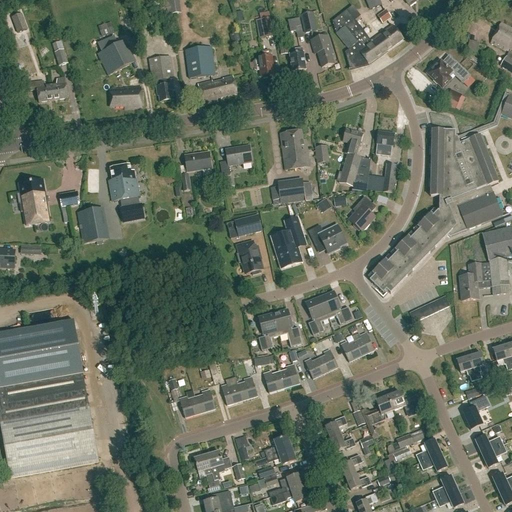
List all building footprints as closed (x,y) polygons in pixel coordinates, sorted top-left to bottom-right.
[(181,0),(169,0),(171,14),(182,14),(181,0)] [(382,6),(379,0),(365,0),(370,11),(382,6)] [(361,18),(353,8),(333,23),(338,36),(350,51),(346,55),(350,71),(367,66),(403,40),(393,26),(371,43),(356,22),(361,18)] [(392,18),(386,10),(376,17),(377,18),(370,24),(375,31),(392,18)] [(274,37),(269,13),(259,15),(260,21),(255,22),(259,40),(274,37)] [(311,41),(315,55),(318,54),(322,69),(335,65),(332,55),(334,55),(328,36),(317,39),(315,32),(319,31),(313,13),(300,16),(304,35),(310,33),(313,41),(311,41)] [(364,30),(370,27),(363,17),(358,20),(364,30)] [(301,27),(299,19),(287,22),(290,33),(295,32),(294,28),(301,27)] [(511,33),(511,30),(500,24),(490,44),(505,52),(505,51),(509,53),(500,68),(511,75),(511,61),(511,58),(511,34),(511,33)] [(113,34),(111,28),(100,32),(102,38),(113,34)] [(241,33),(235,35),(238,43),(244,41),(241,33)] [(117,45),(113,37),(98,45),(102,53),(97,56),(108,77),(136,63),(125,41),(117,45)] [(288,55),(287,46),(278,48),(279,56),(288,55)] [(215,76),(211,48),(187,52),(191,80),(215,76)] [(303,54),(302,49),(295,50),(296,55),(290,56),(292,73),(306,71),(304,54),(303,54)] [(68,65),(64,51),(55,54),(59,67),(68,65)] [(270,58),(269,52),(262,53),(263,59),(258,60),(254,61),(252,64),(253,70),(256,72),(260,71),(261,78),(274,76),(271,58),(270,58)] [(40,73),(38,55),(24,57),(26,75),(40,73)] [(173,80),(170,58),(148,61),(152,83),(173,80)] [(456,66),(448,58),(443,64),(440,62),(433,70),(432,69),(428,73),(429,74),(427,76),(442,89),(450,80),(449,79),(452,74),(462,84),(469,77),(457,65),(456,66)] [(237,95),(233,78),(198,86),(202,107),(218,103),(217,99),(237,95)] [(56,87),(52,88),(54,102),(68,101),(65,80),(58,81),(56,87)] [(39,104),(54,102),(52,88),(47,88),(44,83),(28,85),(29,92),(37,91),(39,104)] [(171,87),(171,86),(154,88),(156,98),(157,98),(158,104),(173,101),(171,93),(173,92),(172,87),(171,87)] [(141,110),(141,89),(109,91),(109,108),(124,108),(124,111),(141,110)] [(462,97),(451,92),(445,105),(454,109),(457,103),(459,104),(462,97)] [(498,115),(511,120),(511,96),(506,95),(498,115)] [(467,139),(497,128),(501,116),(498,115),(498,116),(494,125),(465,136),(467,139)] [(340,184),(367,192),(392,195),(396,166),(386,165),(384,180),(368,178),(370,161),(355,157),(358,147),(359,147),(363,135),(346,130),(343,142),(351,144),(348,155),(340,184)] [(468,142),(465,136),(457,139),(455,139),(455,133),(444,132),(432,132),(430,198),(438,198),(438,213),(437,212),(432,217),(429,215),(416,228),(418,230),(409,240),(407,238),(393,251),(396,253),(386,263),(384,261),(371,274),(373,276),(368,281),(375,289),(373,291),(381,299),(387,293),(388,295),(446,237),(448,238),(501,218),(492,195),(489,196),(486,189),(497,184),(479,138),(468,142)] [(302,142),(301,133),(280,136),(285,172),(310,168),(308,151),(306,151),(305,142),(302,142)] [(394,135),(378,133),(375,154),(390,156),(391,147),(393,147),(394,135)] [(252,163),(249,147),(226,151),(228,162),(220,163),(222,178),(230,176),(229,167),(252,163)] [(327,151),(327,147),(315,149),(317,165),(335,162),(333,150),(327,151)] [(182,178),(184,192),(190,191),(188,174),(212,170),(209,154),(185,157),(187,167),(180,168),(182,178)] [(124,219),(143,216),(137,181),(136,181),(134,172),(131,172),(130,166),(111,169),(113,181),(109,182),(113,202),(121,201),(124,219)] [(303,185),(302,179),(276,183),(277,188),(270,189),(272,200),(279,199),(280,206),(306,201),(305,197),(311,196),(309,184),(303,185)] [(50,223),(43,181),(19,185),(22,205),(20,205),(21,213),(24,213),(26,227),(50,223)] [(77,192),(59,195),(61,208),(79,205),(77,192)] [(187,205),(195,205),(194,194),(186,195),(187,205)] [(353,225),(352,227),(358,232),(359,231),(361,232),(362,231),(363,232),(369,226),(368,225),(374,218),(369,214),(375,208),(364,198),(352,211),(355,214),(348,221),(353,225)] [(320,207),(325,214),(335,208),(329,200),(320,207)] [(80,214),(89,263),(114,259),(105,210),(80,214)] [(258,217),(234,223),(237,235),(261,229),(258,217)] [(302,235),(297,219),(284,223),(287,233),(274,237),(276,245),(272,246),(280,270),(301,263),(293,237),(302,235)] [(345,245),(336,226),(322,233),(319,227),(307,233),(314,247),(321,243),(327,254),(332,251),(333,253),(339,250),(338,248),(345,245)] [(489,264),(484,265),(486,289),(492,289),(493,297),(509,295),(505,258),(511,256),(511,228),(482,236),(489,264)] [(251,274),(251,276),(259,274),(259,271),(261,271),(257,256),(259,256),(257,247),(252,248),(250,242),(235,246),(238,255),(240,254),(245,275),(251,274)] [(41,248),(21,247),(21,255),(40,256),(41,248)] [(308,250),(311,260),(317,258),(314,249),(308,250)] [(16,252),(1,251),(1,252),(0,252),(0,269),(15,270),(16,252)] [(478,290),(486,289),(484,265),(468,266),(470,277),(459,278),(461,302),(479,300),(478,290)] [(332,294),(319,299),(327,318),(334,315),(339,326),(352,321),(347,309),(339,311),(332,294)] [(439,300),(444,310),(449,307),(445,298),(439,300)] [(319,321),(327,318),(319,299),(305,305),(313,323),(307,326),(312,337),(323,332),(319,321)] [(444,310),(439,300),(434,302),(439,312),(444,310)] [(434,302),(429,305),(434,315),(439,312),(434,302)] [(429,317),(434,315),(429,305),(424,307),(429,317)] [(429,317),(424,307),(420,309),(424,319),(429,317)] [(424,319),(420,309),(414,312),(419,322),(424,319)] [(286,312),(273,315),(279,337),(286,335),(290,349),(301,346),(297,329),(291,330),(286,312)] [(419,322),(414,312),(409,314),(414,324),(419,322)] [(270,340),(279,337),(273,315),(258,319),(263,338),(257,339),(261,352),(273,349),(270,340)] [(0,425),(10,479),(99,463),(97,452),(88,454),(79,410),(88,409),(82,376),(83,375),(74,322),(0,335),(0,425)] [(355,344),(361,358),(374,352),(366,335),(360,337),(361,340),(355,344)] [(338,336),(332,339),(335,344),(341,342),(338,336)] [(361,358),(355,344),(348,347),(347,344),(341,347),(349,364),(361,358)] [(507,373),(511,371),(511,370),(505,347),(492,351),(496,363),(502,362),(503,367),(505,366),(507,373)] [(298,361),(295,352),(288,354),(291,363),(298,361)] [(325,357),(319,361),(325,375),(338,369),(330,352),(324,354),(325,357)] [(469,358),(476,382),(481,380),(479,374),(480,374),(479,369),(485,367),(481,354),(469,358)] [(272,356),(255,361),(257,369),(274,365),(272,356)] [(466,373),(467,378),(469,377),(471,384),(476,382),(469,358),(456,362),(460,374),(466,373)] [(313,381),(325,375),(319,361),(312,364),(311,361),(305,363),(313,381)] [(237,370),(244,368),(242,362),(235,364),(237,370)] [(287,372),(280,374),(284,390),(300,386),(294,366),(286,369),(287,372)] [(269,395),(284,390),(280,374),(272,376),(271,373),(263,375),(269,395)] [(245,385),(237,387),(242,403),(258,398),(252,379),(244,381),(245,385)] [(177,390),(175,380),(168,382),(171,392),(177,390)] [(227,408),(242,403),(237,387),(230,389),(229,386),(221,388),(227,408)] [(481,396),(478,389),(466,393),(468,400),(481,396)] [(203,397),(195,399),(200,416),(216,411),(210,392),(202,394),(203,397)] [(388,398),(393,412),(404,408),(409,420),(422,414),(416,397),(403,402),(400,393),(388,398)] [(489,408),(484,397),(470,404),(472,409),(462,414),(470,431),(491,422),(489,417),(487,418),(484,410),(489,408)] [(393,412),(388,398),(376,402),(380,412),(371,415),(370,413),(361,410),(372,438),(379,436),(375,426),(385,421),(383,417),(393,412)] [(200,416),(195,399),(188,402),(187,399),(179,401),(185,420),(200,416)] [(460,405),(449,411),(453,418),(464,412),(460,405)] [(365,425),(360,412),(353,415),(358,427),(365,425)] [(330,440),(340,436),(338,429),(347,426),(344,418),(335,422),(336,423),(325,428),(330,440)] [(406,425),(399,428),(401,434),(408,432),(406,425)] [(498,426),(492,429),(495,436),(501,433),(498,426)] [(421,431),(403,438),(406,447),(424,440),(421,431)] [(340,436),(330,440),(335,453),(346,449),(346,451),(356,447),(353,440),(343,444),(340,436)] [(482,456),(503,446),(500,439),(495,442),(494,441),(488,443),(485,437),(475,441),(482,456)] [(237,448),(247,444),(245,438),(235,441),(237,448)] [(264,452),(267,459),(292,450),(287,438),(275,442),(277,448),(264,452)] [(389,454),(406,447),(403,438),(396,441),(397,444),(388,447),(387,451),(389,454)] [(416,458),(419,465),(441,455),(434,440),(424,445),(427,451),(421,454),(421,455),(416,458)] [(247,444),(237,448),(241,462),(248,460),(246,453),(252,451),(251,447),(248,448),(247,444)] [(506,453),(503,446),(482,456),(488,470),(498,465),(495,459),(501,456),(501,455),(506,453)] [(292,450),(267,459),(269,465),(281,460),(283,466),(296,462),(292,450)] [(407,450),(393,456),(396,462),(410,456),(407,450)] [(218,481),(219,482),(221,481),(217,468),(223,466),(224,471),(232,469),(229,459),(222,461),(220,454),(207,457),(214,482),(218,481)] [(447,469),(441,455),(419,465),(422,471),(428,468),(428,470),(434,467),(437,473),(447,469)] [(219,482),(218,481),(214,482),(207,457),(195,461),(199,473),(205,472),(210,489),(220,486),(219,482)] [(341,466),(346,479),(356,475),(353,468),(362,464),(359,457),(350,460),(351,462),(341,466)] [(393,471),(389,461),(384,463),(388,473),(393,471)] [(245,480),(240,465),(233,468),(237,482),(245,480)] [(275,475),(273,468),(258,473),(260,480),(275,475)] [(492,479),(499,493),(511,487),(511,479),(511,478),(505,481),(502,474),(492,479)] [(263,502),(304,488),(300,475),(287,479),(287,480),(280,482),(283,490),(269,495),(271,499),(263,501),(263,502)] [(356,475),(346,479),(351,491),(361,487),(362,489),(371,486),(368,478),(359,482),(356,475)] [(278,484),(275,476),(264,480),(267,488),(278,484)] [(390,483),(388,477),(377,482),(380,487),(390,483)] [(436,501),(457,491),(451,477),(440,481),(443,488),(438,490),(438,491),(432,494),(436,501)] [(511,487),(499,493),(505,508),(511,504),(511,487)] [(308,500),(304,488),(263,502),(265,510),(286,503),(285,501),(294,498),(296,504),(308,500)] [(464,505),(457,491),(436,501),(439,507),(444,505),(445,506),(451,503),(453,510),(464,505)] [(358,511),(370,511),(368,506),(378,503),(375,495),(365,499),(366,500),(356,505),(358,511)] [(206,511),(223,511),(234,510),(228,511),(226,505),(219,506),(217,500),(204,503),(206,511)]
